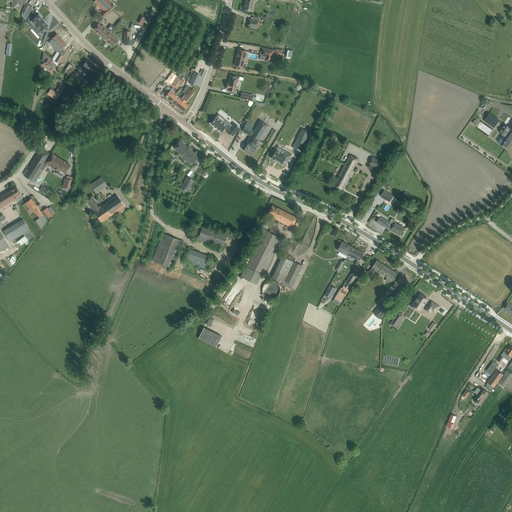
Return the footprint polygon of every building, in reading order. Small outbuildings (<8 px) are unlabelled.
[(108,0),(95,0),(94,2),(104,10),(100,15),(104,18),(115,6),(108,0)] [(254,0),(244,0),(243,9),(252,11),(254,0)] [(26,20),(33,8),(26,5),(22,12),(21,15),(22,17),(26,20)] [(31,14),(27,21),(29,23),(31,22),(35,26),(32,29),(38,35),(43,29),(47,25),(41,18),(42,17),(39,14),(38,15),(38,14),(36,16),(33,12),(31,14)] [(247,26),(252,27),(257,28),(259,18),(253,16),(252,20),(248,19),(247,26)] [(104,28),(102,26),(98,23),(96,25),(93,29),(103,38),(113,47),(116,43),(119,40),(110,31),(105,27),(104,28)] [(60,49),(61,49),(66,44),(57,34),(52,39),(55,43),(53,44),(53,47),(57,52),(60,49)] [(262,47),(261,55),(266,56),(265,61),(271,62),(272,58),(273,58),(274,50),(262,47)] [(243,67),(246,51),(238,49),(234,66),(243,67)] [(68,51),(62,59),(75,69),(83,57),(74,50),(71,53),(68,51)] [(55,66),(50,60),(48,59),(49,58),(43,53),(42,61),(44,63),(42,65),(45,67),(47,69),(50,71),(55,66)] [(59,53),(54,61),(58,63),(63,56),(59,53)] [(154,68),(160,61),(155,56),(149,64),(154,68)] [(194,86),(199,75),(205,61),(199,58),(193,72),(194,72),(189,83),(194,86)] [(82,65),(77,71),(81,74),(79,77),(82,79),(93,64),(87,60),(83,66),(82,65)] [(65,65),(61,70),(71,77),(75,72),(65,65)] [(177,78),(172,85),(176,88),(179,84),(180,83),(182,84),(184,81),(182,79),(184,75),(180,73),(177,78)] [(89,74),(79,87),(82,89),(91,76),(89,74)] [(230,75),(229,81),(230,81),(229,82),(228,82),(226,89),(227,89),(227,90),(235,91),(237,86),(238,82),(237,82),(239,76),(230,75)] [(188,99),(195,91),(191,88),(190,87),(187,85),(183,90),(184,91),(183,92),(184,94),(180,98),(178,97),(183,91),(180,88),(177,91),(172,87),(172,88),(170,90),(168,93),(165,97),(175,105),(183,112),(188,105),(185,102),(188,99)] [(51,89),(47,94),(56,100),(61,92),(57,89),(56,92),(51,89)] [(241,93),(240,98),(252,101),(253,95),(241,93)] [(489,113),(484,120),(484,121),(485,120),(494,127),(499,120),(489,113)] [(234,123),(232,125),(231,126),(228,124),(229,123),(225,120),(223,122),(216,117),(214,119),(214,118),(212,121),(210,124),(221,132),(224,128),(227,131),(227,132),(232,137),(240,128),(234,123)] [(258,140),(267,125),(260,121),(253,131),(251,130),(251,129),(245,125),(242,130),(250,136),(251,135),(258,140)] [(501,138),(498,142),(502,145),(506,148),(511,139),(511,122),(509,127),(505,124),(501,129),(499,132),(503,135),(501,138)] [(303,145),(309,132),(302,129),(296,142),(303,145)] [(258,140),(251,135),(250,136),(246,142),(248,143),(243,150),(252,156),(256,148),(254,147),(258,140)] [(180,141),(174,148),(193,164),(199,157),(180,141)] [(36,182),(47,164),(53,154),(51,153),(50,154),(49,154),(50,153),(41,148),(24,176),(32,181),(34,182),(36,182)] [(292,155),(286,151),(284,154),(276,150),(275,150),(273,153),(274,154),(271,158),(281,164),(283,161),(287,163),(292,155)] [(65,173),(70,165),(53,154),(47,164),(59,172),(58,172),(58,173),(58,174),(59,175),(60,176),(61,176),(62,176),(63,175),(64,173),(65,173)] [(350,155),(336,180),(334,185),(343,189),(358,159),(350,155)] [(386,163),(374,157),(373,157),(369,165),(382,171),(386,163)] [(96,193),(107,186),(101,177),(90,185),(96,193)] [(187,192),(193,180),(187,177),(181,188),(186,191),(187,192)] [(66,179),(64,187),(70,188),(72,181),(66,179)] [(5,185),(8,191),(15,188),(13,182),(5,185)] [(20,194),(16,187),(0,196),(0,207),(0,208),(15,199),(15,197),(20,194)] [(380,197),(390,202),(393,196),(384,190),(380,197)] [(94,211),(96,214),(101,211),(99,208),(100,208),(99,208),(93,198),(91,196),(86,200),(88,202),(94,211)] [(111,216),(121,209),(125,206),(117,196),(100,208),(99,208),(101,211),(96,214),(101,222),(111,215),(111,216)] [(33,209),(37,206),(31,198),(25,203),(31,210),(33,209)] [(294,222),(296,218),(272,205),(270,209),(268,213),(273,215),(275,216),(274,218),(286,225),(289,226),(291,228),(294,222)] [(52,215),(48,209),(47,208),(41,212),(38,208),(34,212),(39,218),(35,221),(41,229),(47,220),(48,220),(47,219),(52,215)] [(2,214),(0,215),(0,250),(9,245),(0,229),(0,228),(3,227),(2,225),(7,222),(2,214)] [(390,222),(389,222),(380,217),(377,221),(376,222),(391,231),(392,229),(397,232),(396,233),(400,235),(402,236),(404,232),(402,231),(404,228),(400,225),(395,223),(393,227),(389,224),(390,222)] [(20,236),(16,230),(13,225),(3,231),(10,242),(20,236)] [(203,225),(198,239),(222,248),(227,234),(203,225)] [(261,274),(263,275),(281,239),(264,230),(245,268),(242,272),(240,276),(256,285),(261,274)] [(182,241),(167,235),(163,234),(152,260),(172,268),(182,241)] [(342,242),(340,241),(338,245),(340,246),(337,250),(339,251),(347,256),(352,247),(342,242)] [(292,251),(295,246),(289,243),(286,247),(292,251)] [(358,264),(361,258),(364,253),(352,247),(347,256),(355,259),(353,262),(358,264)] [(203,269),(208,256),(190,249),(185,262),(203,269)] [(292,261),(294,257),(284,253),(282,256),(292,261)] [(272,278),(283,283),(287,273),(293,261),(292,261),(282,256),(272,278)] [(393,281),(394,278),(397,274),(377,260),(374,265),(372,267),(369,272),(374,275),(377,270),(387,277),(385,280),(390,284),(392,281),(393,281)] [(296,278),(302,266),(293,261),(287,273),(296,278)] [(194,267),(193,272),(210,276),(211,272),(194,267)] [(349,287),(354,279),(349,277),(345,285),(342,288),(347,290),(349,287)] [(280,292),(280,290),(280,288),(279,286),(278,285),(277,283),(276,282),(274,281),(272,281),(270,281),(268,281),(267,282),(265,283),(264,285),(263,286),(262,288),(262,290),(262,292),(263,294),(264,295),(265,297),(267,298),(268,298),(270,299),(272,299),(274,298),(276,298),(277,297),(278,295),(279,294),(280,292)] [(330,285),(324,295),(330,298),(336,288),(330,285)] [(341,288),(335,298),(341,302),(348,292),(346,291),(342,288),(341,288)] [(403,293),(401,291),(399,289),(394,294),(399,298),(403,293)] [(414,300),(411,306),(415,309),(416,307),(420,310),(428,299),(420,294),(415,301),(414,300)] [(383,301),(376,310),(383,316),(390,308),(383,301)] [(427,306),(425,310),(430,313),(432,310),(433,310),(436,313),(440,307),(432,302),(428,307),(427,306)] [(255,304),(248,324),(255,327),(263,307),(255,304)] [(398,312),(390,324),(393,326),(395,324),(396,324),(402,314),(400,313),(400,312),(400,313),(398,312)] [(205,327),(199,338),(217,347),(223,335),(205,327)] [(511,354),(511,346),(510,345),(508,348),(506,347),(504,351),(498,360),(500,362),(503,358),(508,361),(511,356),(511,354)] [(493,361),(486,371),(491,375),(498,365),(493,361)] [(488,382),(487,384),(492,388),(503,374),(497,370),(488,382)] [(498,382),(505,387),(511,377),(511,373),(507,370),(498,382)] [(478,394),(474,400),(474,401),(476,403),(477,402),(478,403),(479,401),(481,403),(488,393),(483,389),(482,388),(481,390),(477,387),(474,392),(478,394)] [(463,430),(475,413),(470,409),(458,426),(463,430)] [(451,414),(448,421),(454,423),(456,416),(451,414)]
